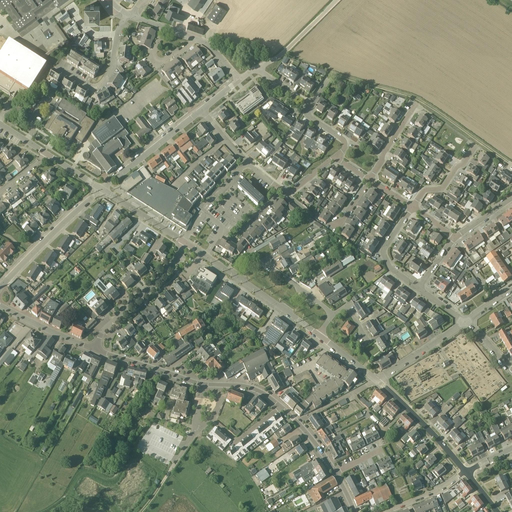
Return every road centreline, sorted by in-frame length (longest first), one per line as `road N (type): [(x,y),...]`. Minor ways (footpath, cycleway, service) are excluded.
road 1 (track): [(336,70),(417,100),(511,165)]
road 2 (unclassified): [(319,334),(184,243)]
road 3 (unclassified): [(0,287),(102,189)]
road 4 (unclassified): [(94,349),(184,243)]
road 5 (unclassified): [(466,472),(376,380)]
road 6 (unclassified): [(102,189),(200,111)]
